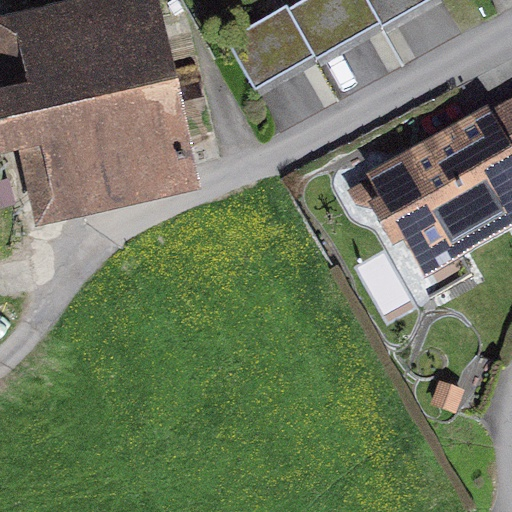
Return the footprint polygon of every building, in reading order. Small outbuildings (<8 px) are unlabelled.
[(315,65),(379,29),(363,0),(312,0),(287,14),(313,62),(315,65)] [(363,0),(379,29),(381,33),(439,0),(363,0)] [(255,95),(313,62),(287,14),(285,11),(226,44),(255,95)] [(60,197),(188,168),(155,20),(27,49),(38,100),(0,109),(0,155),(48,144),(60,197)] [(511,205),(511,173),(484,122),(379,180),(428,268),(505,225),(498,213),(511,205)] [(499,367),(443,346),(422,401),(478,423),(499,367)]
